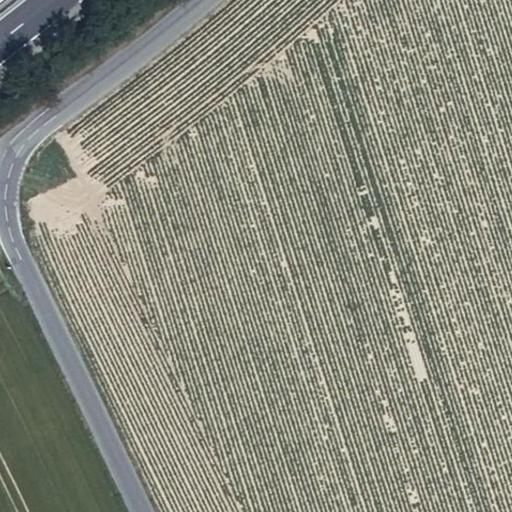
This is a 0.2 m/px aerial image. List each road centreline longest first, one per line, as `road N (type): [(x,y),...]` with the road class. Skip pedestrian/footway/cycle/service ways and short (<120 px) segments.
road 1 (tertiary): [(139,511),(0,211)]
road 2 (tertiary): [(0,187),(19,147),(203,0)]
